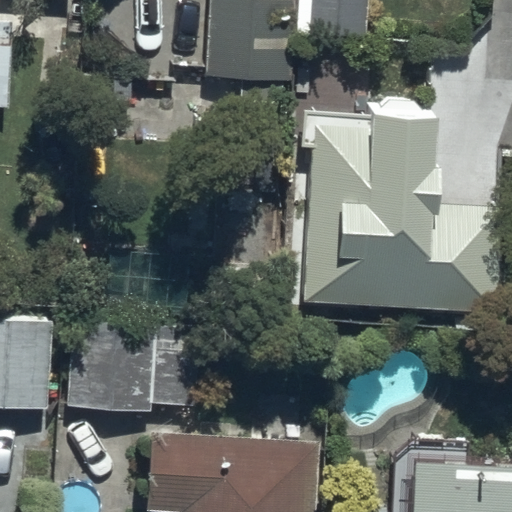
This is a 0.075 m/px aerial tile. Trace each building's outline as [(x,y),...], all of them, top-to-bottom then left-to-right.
[(207,0),(205,77),(290,79),(292,35),(364,37),(364,0),(207,0)] [(10,19),(0,19),(0,105),(8,106),(10,19)] [(375,129),(311,125),(301,301),(496,312),(501,207),(441,204),(443,168),(436,168),(438,117),(376,114),(375,129)] [(229,200),(229,287),(265,288),(267,201),(229,200)] [(200,322),(69,312),(64,407),(150,412),(151,402),(195,405),(200,322)] [(0,316),(0,405),(46,408),(51,320),(0,316)] [(319,511),(321,440),(154,435),(150,511),(181,511),(319,511)] [(511,511),(511,465),(416,461),(413,511),(511,511)]
